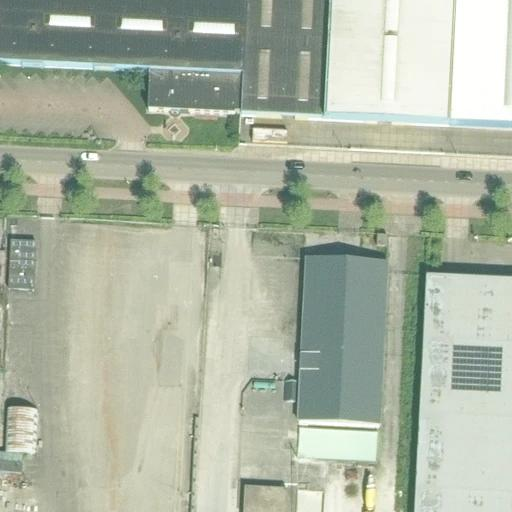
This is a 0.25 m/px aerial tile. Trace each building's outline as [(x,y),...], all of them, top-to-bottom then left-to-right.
[(511,0),(0,0),(0,68),(150,75),(148,114),(170,116),(172,118),(178,118),(180,116),(235,119),(235,117),(241,117),(241,119),(511,132),(511,0)] [(387,267),(386,267),(307,263),(299,426),(378,430),(387,267)] [(483,349),(486,283),(426,280),(423,346),(483,349)] [(511,511),(511,284),(486,283),(483,349),(423,346),(414,511),(511,511)] [(61,428),(61,410),(50,410),(49,428),(61,428)] [(5,455),(24,456),(35,457),(37,412),(7,411),(5,455)] [(381,460),(379,431),(301,434),(302,463),(381,460)] [(244,490),(243,511),(286,511),(287,492),(244,490)]
